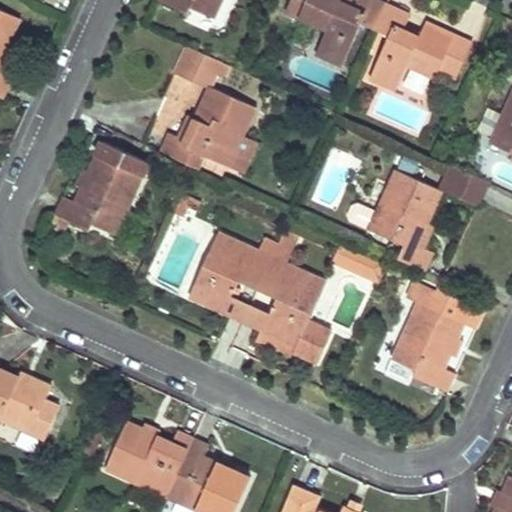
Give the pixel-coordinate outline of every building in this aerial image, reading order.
[(158,0),(157,3),(193,19),(194,15),(218,25),(229,0),(158,0)] [(346,1),(346,0),(315,0),(307,18),(334,31),(323,56),(348,67),(366,26),(380,33),(392,6),(391,6),(377,0),(364,0),(361,8),(346,1)] [(346,0),(346,1),(361,8),(364,0),(346,0)] [(392,6),(380,33),(395,40),(377,79),(403,90),(413,68),(440,80),(443,72),(459,36),(446,30),(429,23),(423,36),(408,29),(414,16),(392,6)] [(3,64),(5,60),(8,55),(12,57),(28,25),(0,12),(0,96),(11,102),(19,85),(8,80),(3,78),(8,66),(3,64)] [(461,79),(476,44),(459,36),(443,72),(461,79)] [(210,58),(192,50),(180,77),(198,85),(210,58)] [(8,80),(18,60),(12,57),(8,55),(5,60),(3,64),(8,66),(3,78),(8,80)] [(228,66),(210,58),(198,85),(216,92),(228,66)] [(208,109),(200,125),(204,128),(199,138),(195,136),(190,147),(185,145),(174,139),(166,156),(196,169),(200,156),(234,171),(260,113),(215,93),(208,109)] [(511,105),(495,142),(511,150),(511,105)] [(200,125),(195,124),(185,145),(190,147),(195,136),(199,138),(204,128),(200,125)] [(154,168),(108,148),(94,180),(93,180),(103,184),(98,196),(89,192),(81,207),(71,201),(63,219),(97,236),(100,231),(121,241),(154,168)] [(445,192),(452,196),(464,170),(455,166),(443,192),(445,192)] [(492,183),(464,170),(452,196),(481,209),(492,183)] [(443,192),(400,172),(381,213),(362,205),(356,207),(353,216),(355,222),(373,230),(407,246),(401,260),(419,268),(427,271),(436,252),(428,247),(422,245),(425,236),(421,234),(423,229),(426,224),(431,225),(445,192),(443,192)] [(94,180),(89,178),(84,190),(89,192),(98,196),(103,184),(93,180),(94,180)] [(428,247),(435,228),(431,225),(426,224),(423,229),(421,234),(425,236),(422,245),(428,247)] [(216,309),(220,302),(235,308),(239,301),(248,282),(261,254),(224,238),(196,300),(216,309)] [(279,261),(284,250),(270,244),(265,256),(267,257),(253,285),(265,291),(279,261)] [(384,266),(352,252),(345,268),(377,282),(384,266)] [(253,285),(267,257),(265,256),(261,254),(248,282),(253,285)] [(293,268),(279,261),(265,291),(266,291),(279,297),(293,268)] [(397,272),(384,266),(377,282),(390,288),(397,272)] [(293,268),(279,297),(284,300),(298,270),(293,268)] [(328,299),(334,285),(298,270),(284,300),(276,318),(272,326),(287,333),(284,340),(283,342),(302,350),(299,357),(323,368),(338,336),(315,326),(328,299)] [(488,309),(444,290),(443,293),(420,283),(412,300),(423,305),(398,362),(419,371),(417,376),(454,394),(463,372),(449,365),(455,351),(446,346),(452,334),(461,339),(468,323),(480,329),(488,309)] [(250,325),(257,309),(239,301),(235,308),(220,302),(216,309),(250,325)] [(250,325),(284,340),(287,333),(272,326),(276,318),(257,309),(250,325)] [(29,381),(0,368),(0,416),(37,432),(42,421),(61,430),(70,409),(55,402),(61,388),(40,380),(35,392),(26,388),(29,381)] [(40,380),(31,376),(29,381),(26,388),(35,392),(40,380)] [(61,430),(42,421),(37,432),(57,441),(61,430)] [(179,445),(172,442),(165,439),(160,448),(147,441),(151,432),(135,425),(113,471),(203,511),(243,511),(259,481),(241,473),(237,482),(224,476),(228,467),(212,460),(217,450),(184,434),(179,445)] [(165,439),(167,434),(153,427),(151,432),(147,441),(160,448),(165,439)] [(241,473),(243,468),(230,462),(228,467),(224,476),(237,482),(241,473)] [(329,497),(303,487),(292,511),(366,511),(350,506),(347,511),(331,511),(324,509),(329,497)] [(511,493),(508,492),(502,507),(506,508),(511,511),(511,493)]
